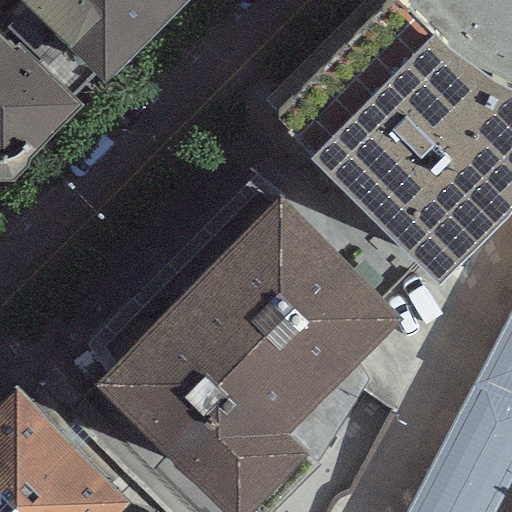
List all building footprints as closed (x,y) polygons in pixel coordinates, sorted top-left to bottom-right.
[(6,0),(25,19),(5,40),(18,53),(71,106),(93,84),(105,96),(200,2),(198,0),(6,0)] [(432,47),(511,101),(511,0),(387,0),(385,4),(432,47)] [(385,4),(268,126),(440,297),(509,225),(511,218),(511,101),(432,47),(385,4)] [(0,47),(0,190),(13,190),(83,115),(71,106),(18,53),(12,58),(0,47)] [(405,326),(279,204),(91,396),(209,511),(262,511),(307,466),(287,447),(405,326)] [(511,317),(411,511),(488,511),(511,466),(511,317)] [(15,394),(0,409),(0,511),(119,511),(127,505),(15,394)]
